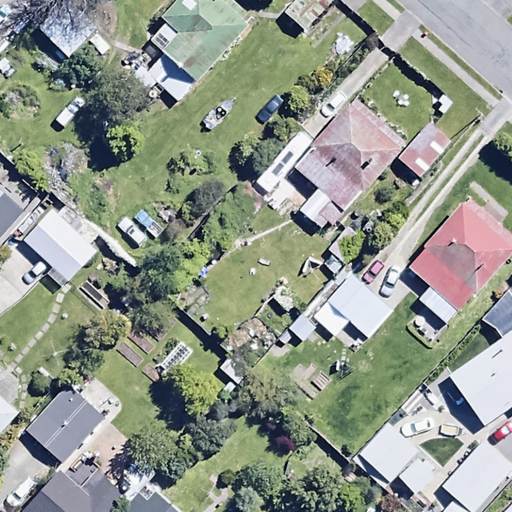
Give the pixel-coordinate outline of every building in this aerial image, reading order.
[(178,0),(157,22),(164,28),(148,45),(163,59),(144,80),(174,108),(252,24),(226,0),(178,0)] [(327,7),(318,0),(296,0),(280,18),(301,37),(327,7)] [(407,146),(352,100),(292,170),(315,190),(296,211),(328,239),(407,146)] [(448,147),(426,128),(396,164),(418,183),(448,147)] [(511,254),(511,244),(466,204),(407,269),(428,289),(415,304),(444,330),(511,254)] [(49,216),(21,248),(65,289),(92,259),(79,246),(91,234),(71,216),(61,227),(49,216)] [(390,316),(349,279),(311,322),(333,342),(349,325),(367,341),(390,316)] [(511,331),(444,379),(480,432),(511,410),(511,412),(511,331)] [(61,391),(23,435),(61,468),(106,418),(78,393),(71,400),(61,391)] [(0,435),(15,419),(0,405),(0,435)] [(415,457),(385,428),(356,458),(386,487),(415,457)] [(474,511),(510,473),(479,445),(438,490),(455,506),(449,511),(474,511)] [(131,507),(127,511),(168,511),(144,490),(154,479),(136,463),(113,491),(131,507)] [(430,482),(414,464),(396,481),(412,499),(430,482)] [(113,511),(122,503),(100,484),(84,502),(50,473),(15,511),(113,511)] [(511,511),(511,493),(505,487),(481,511),(511,511)]
